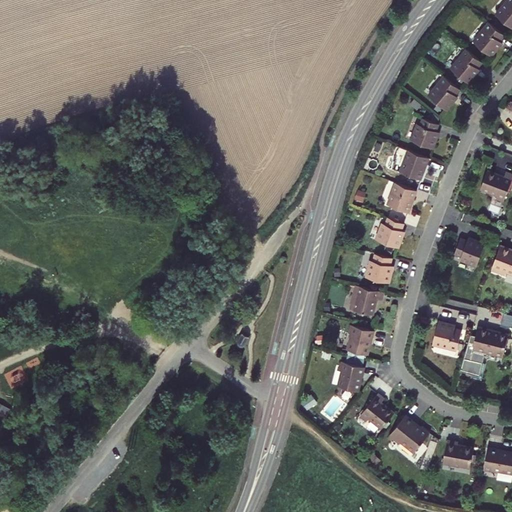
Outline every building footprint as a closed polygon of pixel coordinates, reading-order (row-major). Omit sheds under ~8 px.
[(511,0),(507,0),(497,13),(511,25),(511,0)] [(505,33),(490,21),(474,40),(492,55),(499,46),(498,45),(502,41),(500,40),(505,33)] [(484,62),(468,48),(452,68),(469,83),(476,74),(475,74),(480,68),(478,68),(484,62)] [(453,100),(457,95),(456,94),(461,88),(445,75),(430,94),(448,109),(454,100),(453,100)] [(433,147),(437,137),(436,137),(438,130),(437,129),(439,122),(423,117),(420,124),(417,122),(411,139),(433,147)] [(428,156),(407,148),(399,170),(420,178),(428,156)] [(511,172),(507,171),(506,175),(489,169),(482,188),(498,194),(497,198),(506,201),(511,183),(511,172)] [(417,189),(395,181),(387,203),(408,211),(417,189)] [(383,221),(377,237),(399,246),(402,236),(404,230),(402,229),(405,222),(388,216),(385,222),(383,221)] [(469,239),(468,242),(461,239),(455,256),(462,258),(462,261),(478,266),(486,244),(469,239)] [(511,248),(503,245),(494,269),(508,274),(509,272),(511,272),(511,248)] [(394,265),(395,257),(378,253),(377,260),(374,260),(370,277),(392,282),(395,271),(394,271),(396,265),(394,265)] [(357,284),(351,309),(374,314),(378,298),(382,299),(384,290),(357,284)] [(455,330),(455,328),(449,326),(449,325),(439,323),(433,345),(457,351),(462,332),(455,330)] [(353,334),(349,349),(368,354),(371,338),(373,339),(375,330),(351,324),(349,333),(353,334)] [(492,334),(493,331),(479,328),(478,332),(473,330),(464,367),(475,369),(474,372),(484,374),(487,359),(485,358),(485,356),(487,356),(487,353),(504,357),(509,335),(499,332),(498,335),(492,334)] [(364,374),(366,366),(343,361),(341,369),(345,370),(341,387),(359,391),(363,374),(364,374)] [(385,398),(378,393),(360,415),(367,420),(369,418),(382,428),(394,412),(381,402),(385,398)] [(422,426),(421,427),(419,429),(414,425),(416,423),(405,415),(389,436),(393,439),(399,444),(401,442),(414,452),(430,432),(422,426)] [(459,441),(448,439),(444,462),(471,466),(474,447),(458,444),(459,441)] [(511,452),(502,451),(502,449),(488,447),(485,471),(499,473),(499,470),(511,472),(511,452)]
